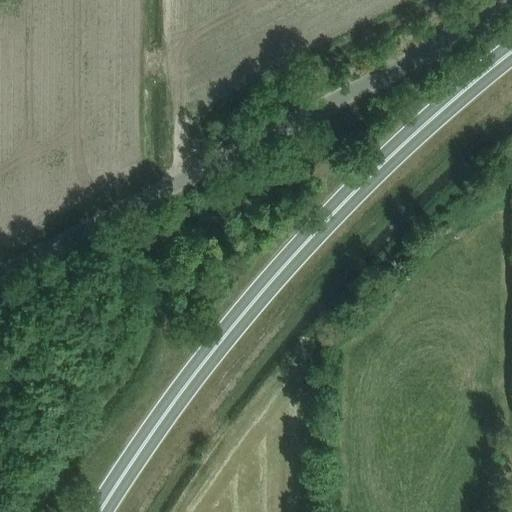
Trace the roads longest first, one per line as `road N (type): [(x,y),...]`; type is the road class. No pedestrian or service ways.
road 1 (trunk): [(100,511),(167,409),(282,267),(419,127),(511,52)]
road 2 (unclassified): [(0,278),(461,30),(502,0)]
